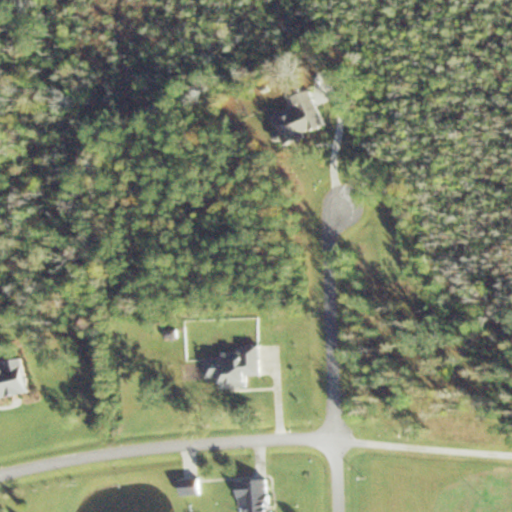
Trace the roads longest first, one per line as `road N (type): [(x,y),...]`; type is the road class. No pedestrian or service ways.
road 1 (residential): [(0,474),(173,445),(307,438),(511,457)]
road 2 (residential): [(337,439),(330,243),(340,208)]
